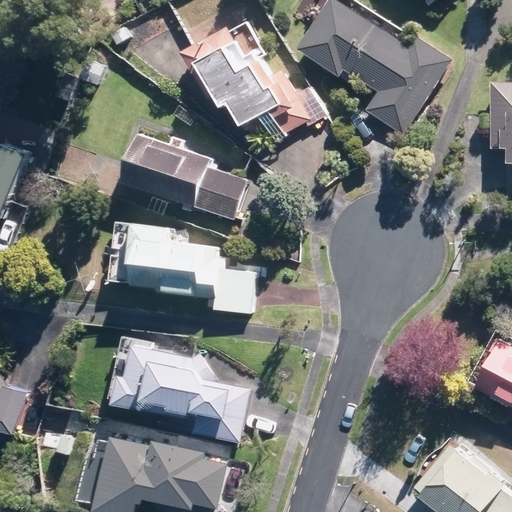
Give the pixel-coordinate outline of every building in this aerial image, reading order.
[(345,0),(337,0),(306,46),(345,72),(349,66),(384,90),(371,108),(406,132),(456,59),(420,35),(413,45),(345,0)] [(266,112),(280,136),(314,118),(287,68),(277,74),(268,58),(265,59),(260,50),(252,55),(244,39),(242,40),(234,25),(189,50),(214,96),(224,90),(230,102),(236,99),(249,122),(266,112)] [(511,81),(497,81),(496,146),(511,146),(511,154),(511,195),(511,81)] [(129,179),(238,216),(251,179),(211,165),(214,158),(145,134),(129,179)] [(0,135),(0,210),(9,214),(34,148),(0,135)] [(219,307),(255,312),(261,271),(229,267),(231,256),(221,254),(222,247),(177,240),(177,237),(122,230),(115,278),(221,293),(219,307)] [(511,345),(505,342),(481,385),(511,402),(511,345)] [(126,343),(115,396),(119,398),(119,402),(201,420),(198,430),(242,439),(254,387),(222,381),(205,353),(196,359),(126,343)] [(0,368),(0,410),(1,410),(0,415),(0,423),(20,430),(31,391),(10,385),(0,368)] [(118,435),(100,507),(120,511),(138,511),(142,499),(145,500),(146,494),(195,506),(197,500),(220,506),(230,463),(207,457),(209,450),(159,438),(157,445),(118,435)] [(464,448),(428,490),(454,511),(511,511),(511,489),(506,485),(510,481),(495,468),(492,472),(464,448)]
